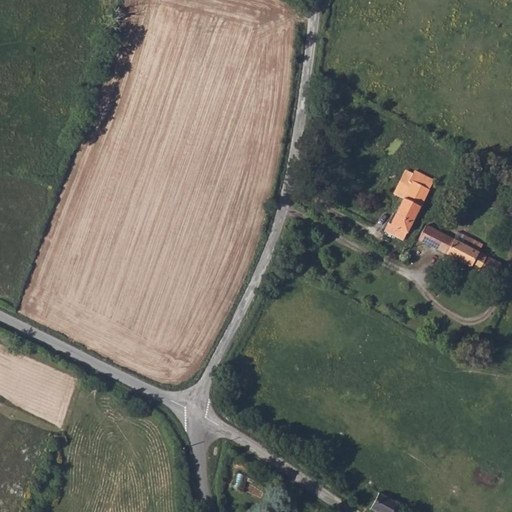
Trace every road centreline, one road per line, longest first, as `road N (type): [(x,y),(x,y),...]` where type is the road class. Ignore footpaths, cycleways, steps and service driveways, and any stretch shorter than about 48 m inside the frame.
road 1 (unclassified): [(196,412),(280,223),(318,0)]
road 2 (unclassified): [(0,317),(196,412)]
road 3 (unclassified): [(196,412),(350,511)]
road 4 (unknown): [(283,211),(430,283)]
